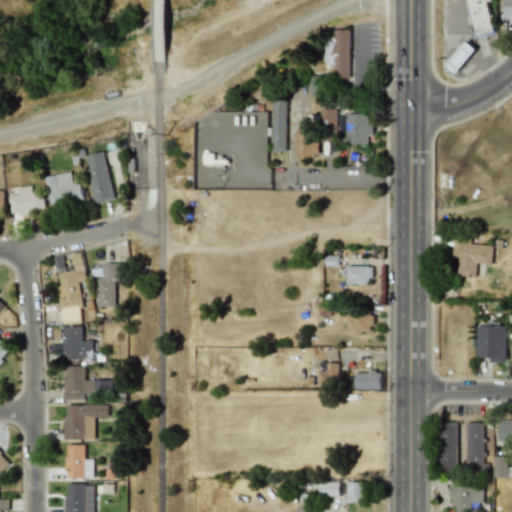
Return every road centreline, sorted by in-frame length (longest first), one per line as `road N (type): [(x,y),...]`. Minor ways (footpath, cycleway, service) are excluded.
road 1 (secondary): [(410,511),(411,0)]
road 2 (residential): [(33,511),(24,247)]
road 3 (residential): [(277,173),(411,174)]
road 4 (residential): [(0,249),(129,224)]
